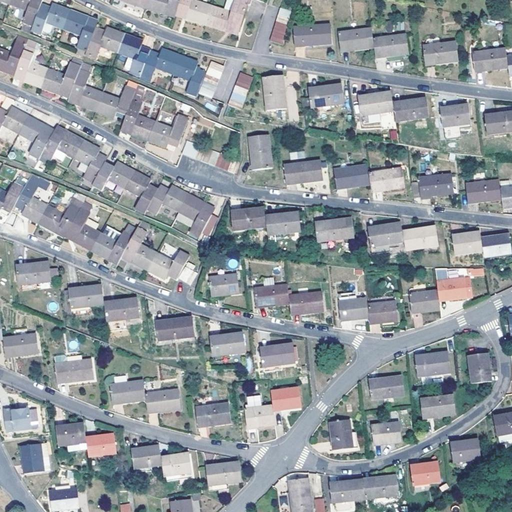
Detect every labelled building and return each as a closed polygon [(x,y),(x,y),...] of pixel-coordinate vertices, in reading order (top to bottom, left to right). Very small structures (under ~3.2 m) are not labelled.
[(39,0),(7,0),(8,0),(26,7),(21,20),(22,20),(19,27),(28,30),(29,27),(39,0)] [(44,19),(61,26),(68,8),(51,1),(50,3),(41,0),(39,0),(29,27),(39,31),(44,19)] [(120,0),(124,1),(123,4),(145,11),(148,0),(120,0)] [(176,15),(180,0),(148,0),(145,11),(164,17),(166,14),(176,17),(176,15)] [(180,0),(176,15),(186,18),(185,21),(205,28),(211,9),(191,3),(191,0),(180,0)] [(226,35),(228,31),(237,34),(246,7),(251,8),(253,0),(237,0),(232,16),(224,13),(223,13),(211,9),(205,28),(226,35)] [(227,0),(224,13),(232,16),(237,0),(227,0)] [(291,8),(278,4),(277,11),(289,15),(291,8)] [(75,44),(85,48),(91,30),(94,23),(84,20),(86,14),(68,8),(61,26),(79,33),(75,44)] [(289,15),(277,11),(275,17),(287,22),(289,15)] [(84,20),(94,23),(95,18),(86,14),(84,20)] [(272,24),(285,28),(287,22),(275,17),(272,24)] [(293,25),(294,40),(303,39),(304,42),(330,40),(328,21),(293,25)] [(49,35),(53,26),(46,23),(42,32),(49,35)] [(94,23),(91,30),(101,33),(103,27),(94,23)] [(285,28),(272,24),(271,31),(284,35),(285,28)] [(85,48),(84,52),(93,55),(97,44),(116,50),(122,31),(104,25),(103,27),(101,33),(91,30),(85,48)] [(372,36),(371,33),(371,25),(337,30),(339,45),(348,44),(349,47),(364,45),(373,45),(372,36)] [(130,68),(139,72),(148,49),(148,48),(138,44),(141,37),(122,31),(116,50),(134,57),(130,68)] [(281,41),(284,35),(271,31),(269,37),(281,41)] [(405,32),(372,36),(373,45),(374,52),(383,51),(383,54),(407,51),(405,32)] [(27,41),(17,37),(15,43),(25,47),(26,43),(27,41)] [(453,40),(421,44),(423,60),(433,59),(433,62),(457,59),(453,40)] [(10,55),(0,51),(0,72),(4,74),(7,67),(17,71),(25,47),(15,43),(10,55)] [(47,71),(29,65),(36,46),(26,43),(25,47),(17,71),(16,73),(25,77),(22,83),(39,90),(47,71)] [(73,49),(83,52),(84,52),(85,48),(75,44),(73,49)] [(153,65),(171,71),(178,53),(160,46),(158,52),(148,49),(139,72),(139,74),(149,77),(153,65)] [(505,56),(504,47),(471,51),(473,66),(482,65),(483,68),(506,65),(505,56)] [(178,53),(171,71),(189,78),(185,90),(194,94),(203,70),(193,66),(196,59),(178,53)] [(222,63),(209,58),(207,64),(220,69),(222,63)] [(83,64),(72,59),(65,78),(47,71),(39,90),(58,97),(61,89),(71,92),(82,67),(83,64)] [(205,71),(218,76),(220,69),(207,64),(205,71)] [(14,78),(16,73),(17,71),(7,67),(4,74),(14,78)] [(68,101),(67,103),(82,108),(95,113),(102,95),(83,89),(91,70),(82,67),(71,92),(68,101)] [(251,73),(239,69),(236,75),(248,80),(251,73)] [(203,77),(216,82),(218,76),(205,71),(203,77)] [(14,78),(14,80),(22,83),(25,77),(16,73),(14,78)] [(285,106),(282,83),(279,83),(278,73),(261,75),(265,108),(285,106)] [(248,80),(236,75),(234,82),(246,86),(248,80)] [(216,82),(203,77),(200,84),(213,89),(216,82)] [(136,86),(128,82),(125,90),(124,90),(119,101),(102,95),(95,113),(112,119),(115,114),(125,117),(136,86)] [(246,86),(234,82),(231,88),(244,93),(246,86)] [(340,82),(317,84),(317,88),(308,89),(309,104),(342,101),(340,82)] [(197,90),(210,96),(213,89),(200,84),(197,90)] [(144,89),(136,86),(125,117),(122,126),(131,130),(129,136),(147,143),(154,125),(136,118),(140,105),(139,105),(144,89)] [(285,87),(288,121),(298,120),(295,87),(285,87)] [(244,93),(231,88),(229,95),(241,100),(244,93)] [(58,97),(68,101),(71,92),(61,89),(58,97)] [(359,114),(392,109),(392,104),(391,100),(389,89),(365,92),(366,96),(357,98),(359,114)] [(241,100),(229,95),(226,102),(239,106),(241,100)] [(392,109),(394,119),(427,114),(424,96),(399,99),(400,103),(392,104),(392,109)] [(448,104),(449,109),(440,110),(441,124),(469,121),(466,102),(448,104)] [(207,103),(205,107),(218,112),(220,108),(207,103)] [(0,123),(0,122),(17,131),(27,114),(10,105),(7,111),(0,107),(0,123)] [(511,108),(492,112),(493,116),(484,117),(485,131),(511,128),(511,108)] [(32,146),(23,162),(32,165),(40,153),(49,134),(40,129),(44,123),(27,114),(17,131),(27,136),(35,141),(32,146)] [(154,125),(147,143),(166,150),(168,143),(177,146),(186,122),(177,119),(172,131),(154,125)] [(0,123),(0,136),(11,142),(17,131),(0,122),(0,123)] [(52,129),(52,128),(44,123),(40,129),(49,134),(52,129)] [(64,129),(55,123),(52,128),(52,129),(61,134),(64,129)] [(131,130),(122,126),(119,133),(129,136),(131,130)] [(62,149),(72,154),(81,137),(64,129),(61,134),(52,129),(49,134),(40,153),(49,158),(52,151),(55,145),(62,149)] [(247,135),(250,158),(254,158),(255,167),(271,165),(266,131),(247,135)] [(24,142),(32,146),(35,141),(27,136),(24,142)] [(82,160),(89,164),(87,168),(83,175),(92,180),(102,161),(104,158),(95,153),(96,149),(98,146),(81,137),(72,154),(82,160)] [(186,153),(190,140),(185,138),(180,151),(186,153)] [(190,140),(186,153),(192,156),(197,142),(190,140)] [(199,158),(204,145),(197,142),(192,156),(199,158)] [(58,155),(62,149),(55,145),(52,151),(58,155)] [(205,161),(210,147),(204,145),(199,158),(205,161)] [(212,163),(217,150),(210,147),(205,161),(212,163)] [(106,154),(96,149),(95,153),(104,158),(105,157),(106,154)] [(217,150),(212,163),(219,165),(224,152),(217,150)] [(225,168),(230,155),(224,152),(219,165),(225,168)] [(230,155),(225,168),(232,170),(237,157),(230,155)] [(104,158),(102,161),(112,165),(113,162),(105,157),(104,158)] [(332,167),(349,165),(348,158),(332,160),(332,167)] [(106,176),(123,185),(132,168),(116,159),(113,162),(112,165),(102,161),(92,180),(91,183),(100,187),(106,176)] [(283,163),(285,179),(293,178),(294,182),(321,179),(319,159),(283,163)] [(79,164),(87,168),(89,164),(82,160),(79,164)] [(368,170),(367,163),(349,165),(332,167),(335,183),(343,182),(344,186),(369,182),(368,170)] [(400,167),(368,170),(369,182),(369,187),(378,187),(379,189),(403,187),(400,167)] [(134,206),(143,211),(145,207),(155,188),(146,183),(149,178),(132,168),(123,185),(140,195),(134,206)] [(416,176),(417,179),(418,191),(427,191),(428,194),(452,191),(450,171),(416,176)] [(91,183),(92,180),(83,175),(80,179),(90,185),(91,183)] [(474,201),(500,198),(499,187),(497,177),(464,182),(466,199),(474,198),(474,201)] [(14,206),(23,211),(20,217),(37,226),(46,208),(29,199),(36,188),(35,186),(37,182),(29,178),(22,190),(14,206)] [(410,180),(412,196),(419,196),(418,191),(417,179),(410,180)] [(161,200),(177,209),(187,192),(171,183),(167,190),(157,184),(155,188),(145,207),(154,212),(161,200)] [(500,198),(501,204),(510,203),(510,206),(511,205),(511,185),(499,187),(500,198)] [(0,192),(0,210),(2,208),(10,213),(14,206),(22,190),(13,186),(7,197),(0,192)] [(194,218),(186,233),(195,238),(200,229),(209,213),(201,208),(204,202),(187,192),(177,209),(194,218)] [(63,218),(46,208),(37,226),(54,235),(57,229),(66,234),(67,233),(83,204),(76,201),(72,207),(70,206),(63,218)] [(213,207),(204,202),(201,208),(209,213),(213,207)] [(83,204),(67,233),(76,238),(72,244),(90,254),(100,236),(83,226),(89,214),(87,213),(90,208),(83,204)] [(263,213),(262,205),(238,208),(238,211),(229,212),(231,228),(265,225),(264,217),(263,213)] [(14,206),(10,213),(20,217),(23,211),(14,206)] [(272,216),(264,217),(265,225),(266,232),(285,230),(299,229),(297,209),(272,212),(272,216)] [(209,213),(200,229),(206,233),(215,216),(209,213)] [(316,239),(318,239),(334,237),(352,234),(349,216),(322,218),(322,222),(313,223),(316,239)] [(370,245),(402,240),(401,233),(401,229),(399,221),(375,225),(376,228),(367,230),(370,245)] [(139,247),(150,227),(140,222),(135,232),(124,253),(133,258),(129,264),(146,273),(155,256),(139,247)] [(402,240),(404,248),(436,244),(432,225),(410,228),(411,231),(401,233),(402,240)] [(54,235),(63,240),(66,234),(57,229),(54,235)] [(100,236),(90,254),(106,263),(110,257),(119,262),(120,259),(124,253),(135,232),(128,229),(125,233),(122,233),(116,244),(100,236)] [(481,249),(480,239),(479,236),(478,229),(460,232),(460,236),(450,238),(452,253),(481,250),(481,249)] [(285,230),(266,232),(266,237),(272,237),(274,238),(276,239),(279,239),(282,238),(286,235),(285,230)] [(481,250),(482,255),(510,251),(507,232),(488,235),(489,238),(480,239),(481,249),(481,250)] [(66,234),(63,240),(72,244),(76,238),(67,233),(66,234)] [(334,237),(318,239),(319,247),(334,245),(334,237)] [(124,253),(120,259),(129,264),(133,258),(124,253)] [(173,265),(155,256),(146,273),(163,283),(167,276),(175,281),(188,259),(179,254),(173,265)] [(106,263),(116,268),(119,262),(110,257),(106,263)] [(46,259),(22,262),(22,266),(15,267),(16,283),(20,283),(20,289),(34,287),(34,281),(49,280),(48,277),(48,276),(47,268),(46,259)] [(446,265),(433,266),(434,279),(447,277),(446,265)] [(48,277),(57,277),(56,267),(47,268),(48,276),(48,277)] [(470,268),(471,275),(481,273),(479,267),(470,268)] [(184,270),(177,282),(182,285),(189,272),(184,270)] [(188,288),(195,275),(189,272),(182,285),(188,288)] [(208,275),(209,291),(219,290),(219,293),(237,291),(235,272),(208,275)] [(261,276),(262,285),(271,284),(270,275),(261,276)] [(447,277),(434,279),(435,288),(437,295),(445,294),(445,298),(465,295),(463,276),(447,277)] [(287,293),(286,282),(271,284),(262,285),(253,286),(255,301),(264,301),(264,304),(287,301),(287,293)] [(102,299),(100,283),(76,286),(76,289),(67,291),(69,307),(102,303),(102,299)] [(437,295),(435,288),(408,291),(410,307),(419,306),(419,309),(438,307),(437,299),(437,295)] [(320,290),(287,293),(287,301),(289,309),(298,309),(298,311),(323,309),(320,290)] [(111,302),(102,303),(104,320),(118,318),(118,322),(124,321),(124,318),(138,316),(135,296),(110,299),(111,302)] [(366,302),(365,296),(337,299),(339,315),(348,314),(348,318),(368,315),(366,302)] [(394,299),(366,302),(368,315),(368,318),(376,317),(377,320),(396,318),(394,299)] [(189,315),(164,318),(164,322),(155,324),(157,339),(193,334),(189,315)] [(1,337),(3,351),(11,350),(12,353),(36,350),(33,331),(1,335),(1,337)] [(208,338),(211,354),(244,350),(241,331),(217,334),(217,337),(208,338)] [(291,341),(267,344),(267,348),(259,349),(261,365),(263,365),(280,363),(294,361),(291,341)] [(445,351),(422,354),(422,357),(413,358),(415,374),(447,370),(445,351)] [(469,381),(485,379),(484,370),(488,369),(485,351),(466,354),(469,381)] [(89,357),(65,359),(53,361),(55,377),(64,376),(64,379),(91,376),(89,357)] [(399,375),(377,378),(377,382),(368,383),(370,398),(402,394),(399,375)] [(111,398),(119,397),(120,401),(144,397),(144,392),(142,379),(109,383),(109,389),(111,398)] [(271,403),(272,406),(281,405),(282,407),(300,405),(297,385),(269,389),(271,403)] [(144,397),(146,407),(155,406),(155,410),(178,407),(176,388),(144,392),(144,397)] [(272,408),(272,406),(271,403),(261,405),(260,392),(246,394),(247,402),(244,402),(244,407),(245,422),(254,421),(255,425),(273,423),(273,416),(272,409),(272,408)] [(419,398),(420,413),(429,412),(429,415),(453,412),(451,394),(419,398)] [(194,406),(196,421),(205,420),(205,424),(229,421),(226,401),(194,406)] [(10,407),(2,408),(5,430),(30,427),(28,407),(11,409),(10,407)] [(495,434),(496,433),(497,438),(511,435),(511,430),(511,410),(501,413),(502,416),(492,418),(495,434)] [(329,421),(331,440),(334,440),(335,449),(355,447),(354,437),(349,437),(347,419),(329,421)] [(64,428),(55,429),(57,444),(84,440),(84,439),(84,436),(82,421),(63,423),(64,428)] [(370,424),(371,440),(380,439),(380,442),(398,440),(396,421),(370,424)] [(111,432),(92,435),(92,438),(84,440),(86,455),(114,451),(111,432)] [(478,456),(476,437),(457,440),(458,444),(449,445),(451,460),(478,456)] [(38,441),(39,452),(46,451),(45,440),(38,441)] [(18,444),(21,463),(25,463),(25,471),(48,468),(46,451),(39,452),(38,441),(18,444)] [(133,466),(160,463),(159,459),(159,455),(157,444),(138,447),(139,451),(130,452),(133,466)] [(186,452),(167,454),(167,458),(159,459),(160,463),(161,473),(162,474),(189,470),(186,452)] [(408,468),(410,483),(438,479),(436,460),(417,463),(417,467),(408,468)] [(237,461),(219,463),(212,464),(212,467),(205,468),(207,484),(239,479),(237,461)] [(162,474),(162,480),(190,476),(189,470),(162,474)] [(393,473),(371,476),(371,480),(362,481),(363,497),(395,492),(393,473)] [(310,511),(306,477),(291,479),(292,488),(287,489),(290,511),(310,511)] [(330,501),(363,497),(362,481),(361,477),(336,480),(337,484),(327,485),(330,501)] [(438,487),(438,479),(410,483),(411,491),(438,487)] [(77,505),(75,486),(46,490),(49,505),(57,504),(58,507),(77,505)] [(321,497),(313,498),(315,511),(323,510),(321,497)] [(331,508),(364,504),(363,497),(330,501),(331,508)] [(169,500),(170,511),(190,511),(188,498),(169,500)] [(120,511),(130,511),(129,503),(119,504),(120,511)]
